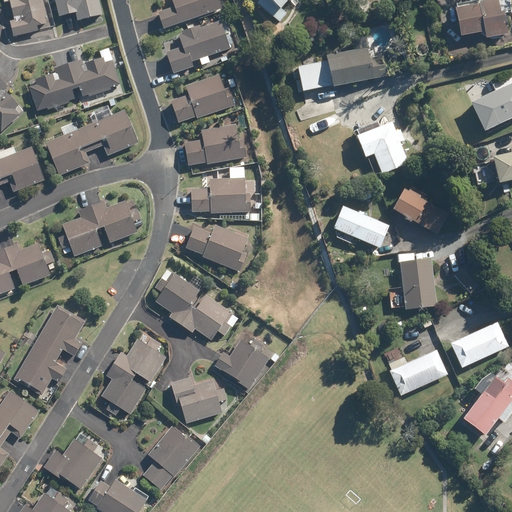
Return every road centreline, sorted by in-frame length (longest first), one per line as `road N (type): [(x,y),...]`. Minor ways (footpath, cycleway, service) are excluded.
road 1 (residential): [(0,500),(139,286),(163,228),(167,162)]
road 2 (residential): [(167,162),(84,182),(0,220)]
road 3 (residential): [(167,162),(120,0)]
